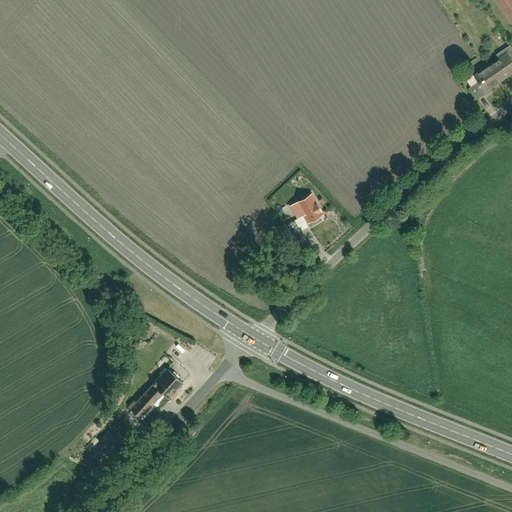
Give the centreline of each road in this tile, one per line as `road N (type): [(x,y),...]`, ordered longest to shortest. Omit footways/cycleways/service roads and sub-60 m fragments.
road 1 (residential): [(254,338),(432,166),(511,104)]
road 2 (primary): [(0,134),(145,263),(254,338)]
road 3 (unclassified): [(228,367),(511,489)]
road 4 (primary): [(254,338),(355,391),(511,454)]
road 5 (residential): [(228,367),(94,511)]
